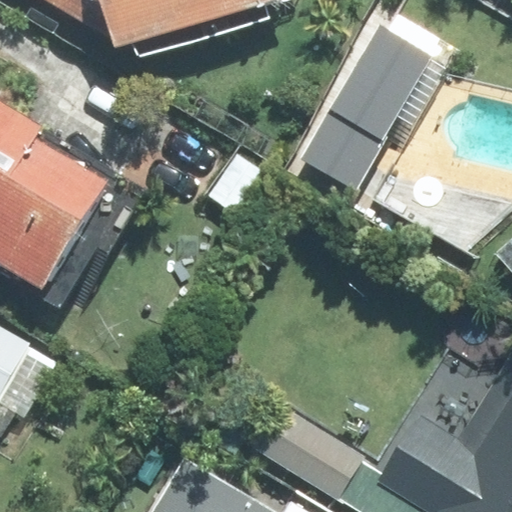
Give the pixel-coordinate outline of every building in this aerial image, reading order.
[(47,0),(136,52),(138,61),(317,6),(315,0),(47,0)] [(370,199),(450,64),(394,30),(315,165),(370,199)] [(0,104),(0,263),(66,302),(136,184),(0,104)] [(247,218),(273,175),(241,156),(214,200),(247,218)] [(35,419),(64,366),(36,351),(39,346),(0,325),(0,436),(8,441),(24,413),(35,419)] [(511,511),(511,373),(469,444),(430,422),(395,482),(371,468),(375,462),(285,409),(258,452),(348,506),(349,504),(361,511),(511,511)] [(213,437),(242,454),(253,435),(226,418),(213,437)] [(294,511),(273,511),(194,465),(166,511),(310,511),(299,505),(294,511)]
